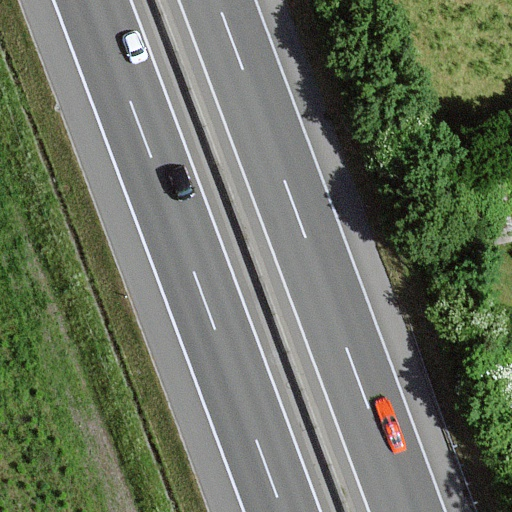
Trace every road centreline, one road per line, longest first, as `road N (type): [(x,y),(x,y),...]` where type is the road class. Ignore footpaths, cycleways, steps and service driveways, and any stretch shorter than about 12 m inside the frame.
road 1 (motorway): [(408,511),(218,0)]
road 2 (motorway): [(93,0),(283,511)]
